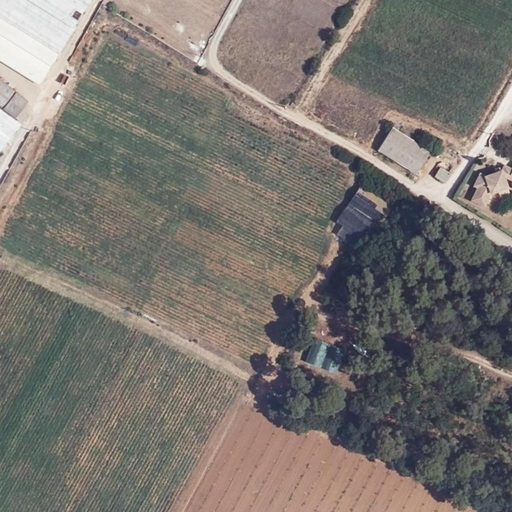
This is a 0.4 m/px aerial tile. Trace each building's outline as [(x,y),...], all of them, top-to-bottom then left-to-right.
[(0,0),(0,61),(38,86),(89,0),(0,0)] [(0,106),(14,118),(26,103),(27,101),(0,80),(0,106)] [(26,103),(14,118),(22,124),(31,112),(31,106),(26,103)] [(0,149),(18,126),(0,111),(0,149)] [(430,150),(396,129),(392,126),(378,148),(415,173),(430,150)] [(511,178),(511,163),(510,168),(504,164),(500,170),(497,172),(491,175),(485,178),(479,174),(473,186),(477,188),(470,201),(484,208),(490,195),(508,186),(504,177),(507,176),(511,178)] [(451,173),(441,167),(435,176),(445,182),(451,173)] [(361,185),(349,203),(374,221),(375,221),(391,205),(361,185)] [(338,234),(352,245),(364,233),(370,227),(374,221),(349,203),(337,221),(342,225),(338,234)] [(393,207),(391,205),(375,221),(380,225),(393,207)] [(364,233),(352,245),(356,247),(370,227),(364,233)]
